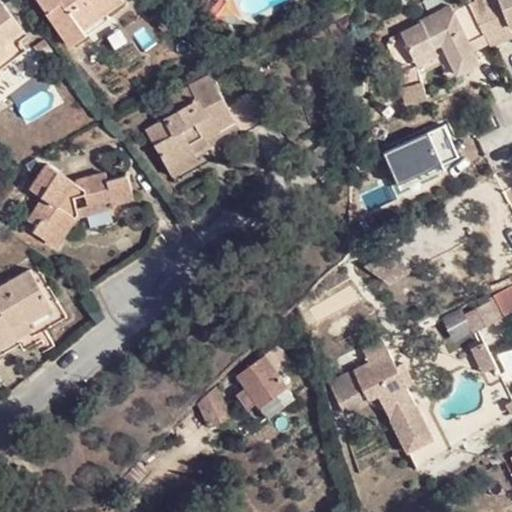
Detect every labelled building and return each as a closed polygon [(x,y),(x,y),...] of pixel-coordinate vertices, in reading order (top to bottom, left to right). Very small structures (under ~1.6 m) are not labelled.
[(40,0),(72,48),(89,38),(86,31),(131,2),(129,0),(40,0)] [(511,1),(506,1),(480,9),(495,41),(498,49),(511,41),(511,1)] [(0,77),(32,55),(20,40),(27,35),(3,2),(0,3),(0,77)] [(495,41),(480,9),(462,18),(426,35),(423,26),(410,31),(425,61),(436,56),(441,67),(446,79),(461,72),(465,81),(485,72),(478,57),(475,51),(495,41)] [(458,10),(423,26),(426,35),(462,18),(458,10)] [(478,57),(498,49),(495,41),(475,51),(478,57)] [(511,41),(498,49),(504,59),(511,55),(511,41)] [(429,73),(441,67),(436,56),(425,61),(429,73)] [(429,73),(425,61),(405,70),(411,81),(429,73)] [(461,72),(446,79),(450,88),(465,81),(461,72)] [(146,130),(168,165),(191,150),(187,144),(230,117),(224,108),(206,78),(189,90),(195,100),(146,130)] [(426,82),(405,88),(411,105),(430,100),(426,82)] [(230,117),(242,138),(271,121),(253,91),(224,108),(230,117)] [(191,150),(168,165),(180,185),(204,174),(191,150)] [(65,247),(86,215),(81,208),(98,201),(102,210),(141,195),(132,174),(112,180),(106,170),(89,175),(85,182),(53,160),(36,187),(48,197),(33,218),(44,224),(40,231),(65,247)] [(81,208),(86,215),(102,210),(98,201),(81,208)] [(0,300),(0,352),(11,346),(15,354),(74,320),(41,265),(0,288),(0,296),(1,299),(0,300)] [(511,309),(511,286),(503,290),(511,309)] [(511,309),(504,293),(495,297),(504,316),(511,312),(511,309)] [(495,297),(466,312),(476,331),(504,316),(495,297)] [(427,423),(387,341),(367,351),(369,355),(329,376),(344,406),(379,389),(402,435),(427,423)] [(486,371),(498,365),(487,342),(474,348),(486,371)] [(11,346),(0,352),(0,362),(15,354),(11,346)] [(267,356),(242,376),(263,406),(289,387),(283,379),(288,376),(282,367),(279,371),(267,356)] [(220,388),(203,403),(213,424),(230,411),(220,388)] [(402,435),(407,446),(432,434),(427,423),(402,435)] [(138,462),(119,481),(135,491),(153,472),(138,462)]
